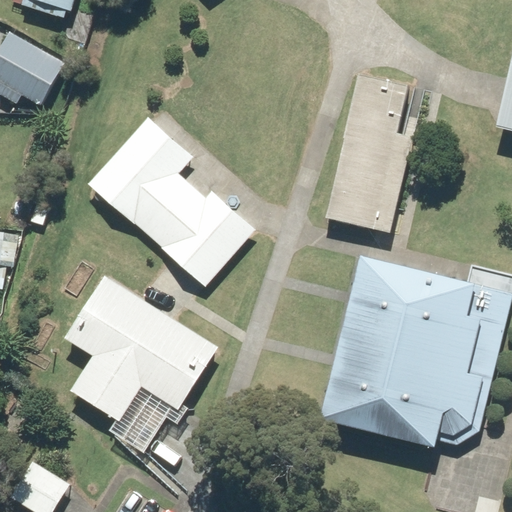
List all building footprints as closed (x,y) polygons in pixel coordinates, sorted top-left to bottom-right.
[(73,21),(79,0),(24,0),(23,5),(73,21)] [(29,96),(49,107),(72,63),(16,33),(0,63),(0,92),(24,105),(29,96)] [(377,233),(410,88),(359,77),(327,222),(377,233)] [(511,82),(500,132),(511,134),(511,82)] [(154,115),(93,186),(211,287),(260,230),(184,164),(195,151),(154,115)] [(9,245),(10,233),(0,232),(0,286),(10,287),(11,267),(24,267),(24,246),(9,245)] [(511,296),(482,289),(362,257),(320,419),(439,449),(442,435),(464,441),(483,430),(511,308),(511,296)] [(221,349),(107,276),(68,337),(97,355),(74,391),(124,423),(147,387),(183,409),(221,349)] [(79,485),(44,465),(32,487),(66,507),(79,485)]
